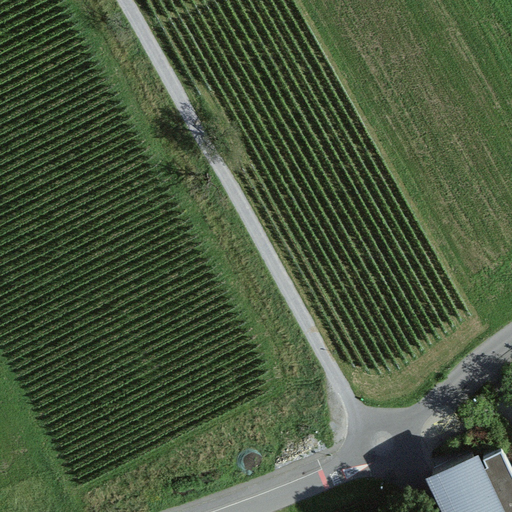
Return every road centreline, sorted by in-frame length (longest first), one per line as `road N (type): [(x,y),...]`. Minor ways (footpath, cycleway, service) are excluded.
road 1 (track): [(380,452),(123,0)]
road 2 (residential): [(241,511),(380,452),(511,334)]
